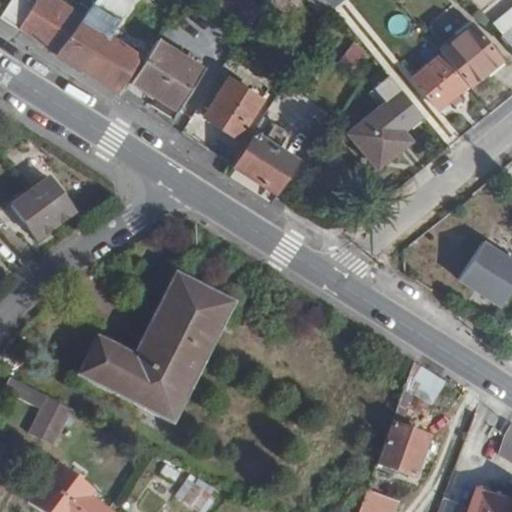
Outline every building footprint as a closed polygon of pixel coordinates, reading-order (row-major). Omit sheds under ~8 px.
[(14,0),(5,14),(63,54),(65,52),(92,14),(71,0),(40,0),(14,0)] [(101,0),(92,14),(65,52),(120,89),(142,57),(110,35),(134,0),(101,0)] [(213,0),(212,0),(196,0),(193,6),(204,14),(213,0)] [(216,0),(250,36),(265,12),(254,0),(216,0)] [(314,0),(330,19),(338,5),(333,0),(314,0)] [(424,25),(404,0),(400,0),(385,13),(407,40),(424,25)] [(511,0),(503,0),(487,13),(494,21),(511,6),(511,0)] [(509,36),(511,33),(511,10),(498,22),(509,36)] [(371,53),(384,43),(371,26),(358,36),(371,53)] [(475,87),(476,88),(510,61),(480,27),(448,53),(449,55),(475,87)] [(161,41),(136,79),(182,110),(207,70),(161,41)] [(337,63),(352,75),(369,54),(353,42),(337,63)] [(463,95),(475,87),(449,55),(420,79),(445,110),(457,100),(463,95)] [(268,99),(234,75),(209,114),(243,138),(268,99)] [(463,95),(457,100),(461,105),(467,101),(463,95)] [(418,141),(388,105),(357,131),(384,167),(418,141)] [(260,131),(238,166),(282,195),(303,160),(260,131)] [(51,180),(32,192),(57,227),(74,215),(51,180)] [(57,227),(32,192),(12,206),(37,241),(57,227)] [(505,311),(511,300),(511,261),(489,246),(464,283),(481,295),(484,291),(491,295),(488,299),(505,311)] [(177,428),(240,307),(183,279),(142,360),(102,340),(81,380),(177,428)] [(491,295),(484,291),(481,295),(488,299),(491,295)] [(455,391),(419,368),(409,396),(443,418),(455,391)] [(53,402),(17,383),(11,396),(46,415),(53,402)] [(65,408),(53,402),(46,415),(34,437),(45,443),(65,408)] [(65,408),(45,443),(56,449),(76,413),(65,408)] [(434,443),(396,429),(380,471),(419,486),(434,443)] [(108,511),(96,504),(98,497),(60,471),(32,510),(34,511),(108,511)] [(194,511),(211,489),(190,474),(173,497),(194,511)] [(511,511),(511,506),(489,499),(490,496),(482,493),(475,511),(511,511)] [(370,499),(365,511),(400,511),(401,511),(370,499)]
